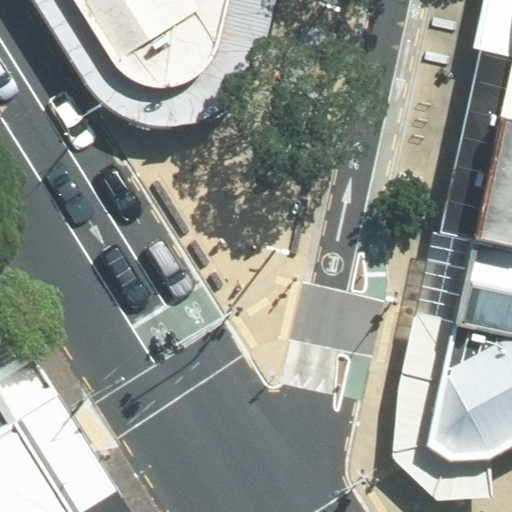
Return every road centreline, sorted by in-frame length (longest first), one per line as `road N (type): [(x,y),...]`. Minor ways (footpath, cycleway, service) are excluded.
road 1 (residential): [(318,511),(309,396),(320,302),(388,0)]
road 2 (primary): [(0,108),(251,511)]
